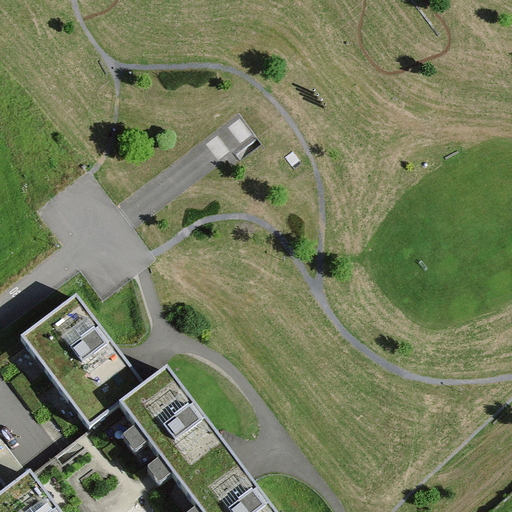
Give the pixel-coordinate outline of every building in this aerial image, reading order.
[(97,431),(118,414),(148,389),(83,307),(31,348),(97,431)] [(118,414),(188,503),(235,464),(164,376),(148,389),(118,414)] [(273,511),(235,464),(188,503),(195,511),(273,511)] [(0,501),(0,511),(47,511),(25,482),(8,495),(0,501)] [(0,501),(8,495),(0,483),(0,501)]
